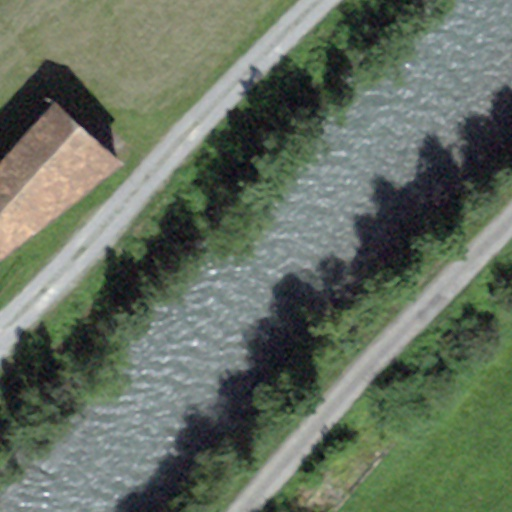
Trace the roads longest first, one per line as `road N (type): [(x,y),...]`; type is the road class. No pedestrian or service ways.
road 1 (track): [(323,0),(0,340)]
road 2 (residential): [(511,223),(335,406),(248,511)]
